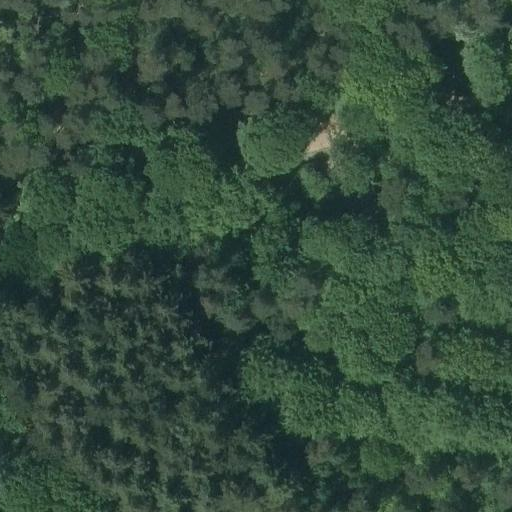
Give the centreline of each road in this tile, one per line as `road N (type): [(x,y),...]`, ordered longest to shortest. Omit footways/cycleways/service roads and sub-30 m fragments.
road 1 (track): [(511,147),(350,215),(261,232),(254,258),(312,349),(231,377),(170,431),(152,439),(92,437),(0,491)]
road 2 (track): [(0,236),(511,90)]
road 3 (track): [(312,349),(412,511)]
